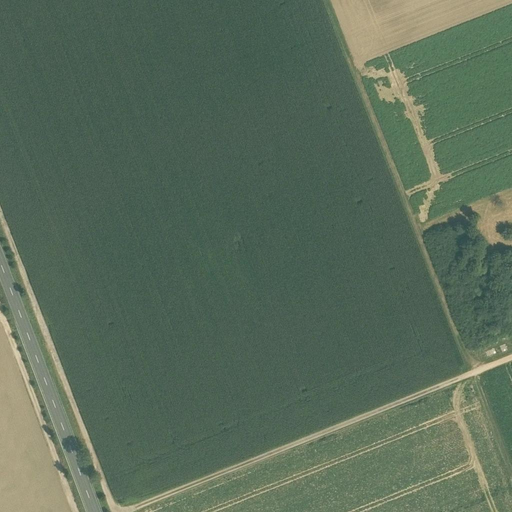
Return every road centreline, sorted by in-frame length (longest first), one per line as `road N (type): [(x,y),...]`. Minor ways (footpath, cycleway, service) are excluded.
road 1 (track): [(331,0),(511,465)]
road 2 (track): [(124,511),(511,357)]
road 3 (track): [(0,213),(113,511)]
road 4 (tertiary): [(93,511),(0,263)]
